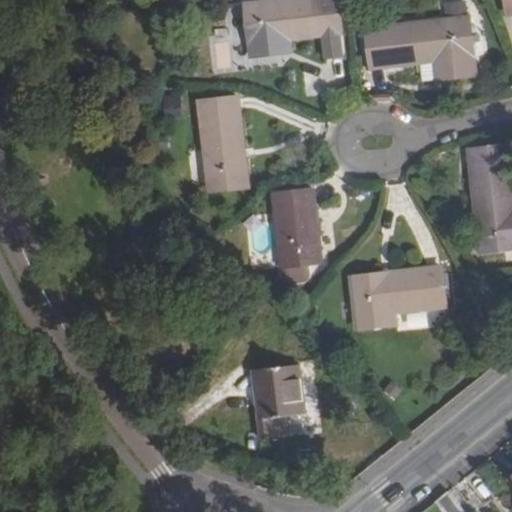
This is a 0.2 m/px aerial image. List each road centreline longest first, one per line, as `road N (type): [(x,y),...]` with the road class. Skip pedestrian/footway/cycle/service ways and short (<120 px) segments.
road 1 (tertiary): [(0,194),(42,291),(174,478)]
road 2 (tertiary): [(364,511),(511,391)]
road 3 (residential): [(377,141),(511,110)]
